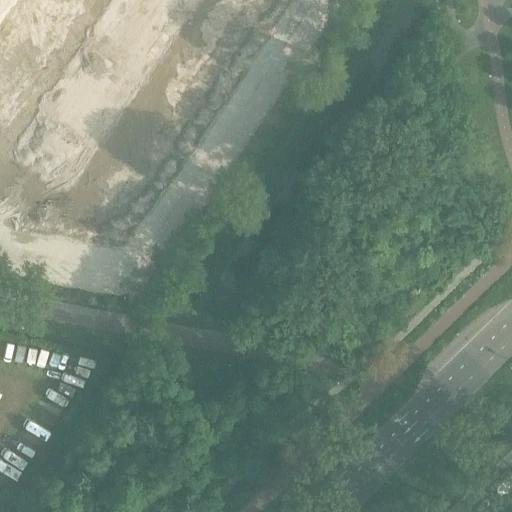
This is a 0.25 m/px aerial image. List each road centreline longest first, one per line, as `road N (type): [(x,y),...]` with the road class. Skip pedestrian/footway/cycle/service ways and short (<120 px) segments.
road 1 (residential): [(118,286),(155,265),(334,0)]
road 2 (primary): [(511,339),(339,511)]
road 3 (residential): [(118,286),(0,262)]
